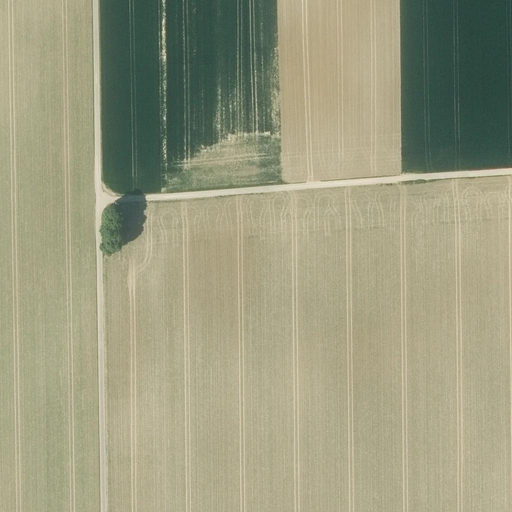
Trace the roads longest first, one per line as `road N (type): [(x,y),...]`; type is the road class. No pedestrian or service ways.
road 1 (track): [(95,0),(102,511)]
road 2 (track): [(99,201),(511,170)]
